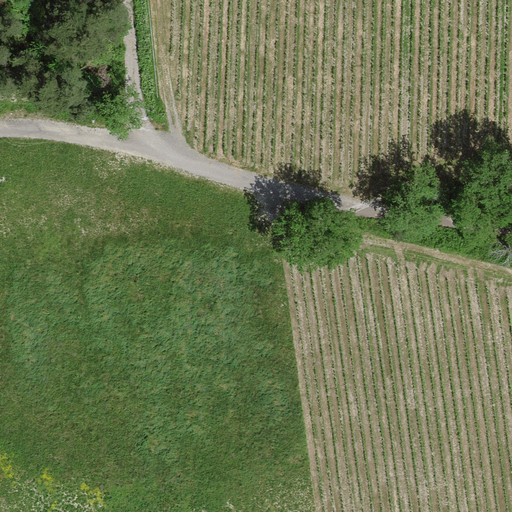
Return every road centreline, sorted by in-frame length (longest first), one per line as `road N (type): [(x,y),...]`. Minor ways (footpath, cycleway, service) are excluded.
road 1 (track): [(146,143),(347,205),(511,231)]
road 2 (track): [(146,143),(0,125)]
road 3 (track): [(126,0),(146,143)]
